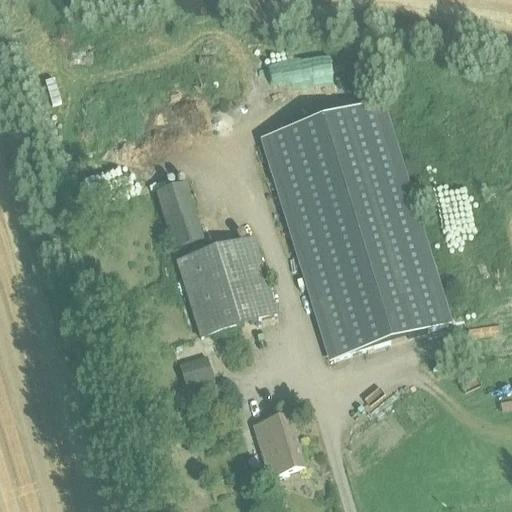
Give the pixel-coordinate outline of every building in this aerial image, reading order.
[(211,51),(212,41),(184,39),(183,49),(211,51)] [(63,61),(53,65),(60,90),(71,86),(63,61)] [(379,107),(263,143),(332,364),(447,329),(379,107)] [(435,188),(440,217),(468,212),(462,183),(435,188)] [(203,244),(186,187),(155,196),(173,253),(203,244)] [(277,318),(253,241),(176,265),(200,342),(277,318)] [(431,371),(445,360),(438,351),(424,363),(431,371)] [(212,379),(206,361),(179,369),(185,387),(212,379)] [(268,484),(304,473),(288,419),(252,430),(268,484)]
